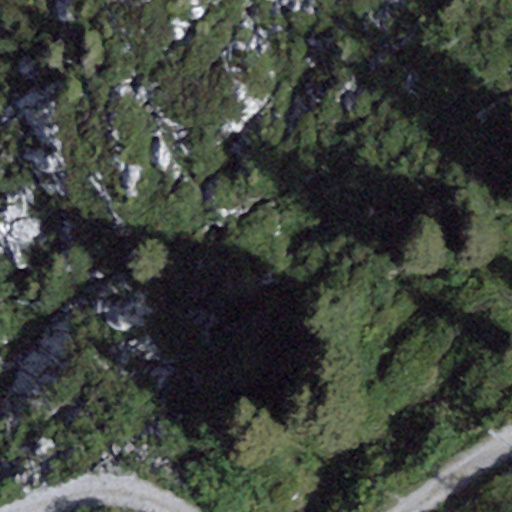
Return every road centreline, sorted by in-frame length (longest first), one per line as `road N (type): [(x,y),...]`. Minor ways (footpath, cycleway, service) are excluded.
road 1 (track): [(16,511),(116,489),(175,511)]
road 2 (track): [(412,511),(511,443)]
